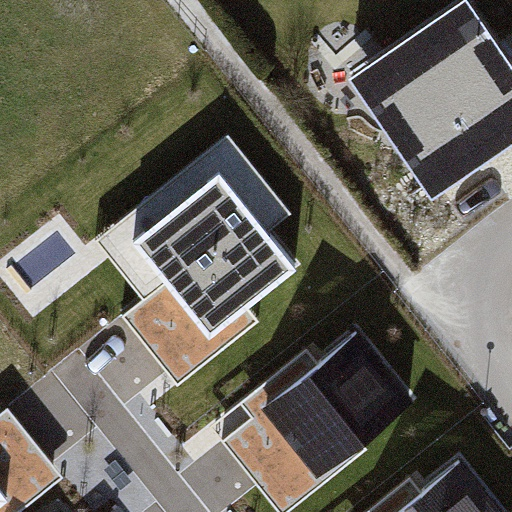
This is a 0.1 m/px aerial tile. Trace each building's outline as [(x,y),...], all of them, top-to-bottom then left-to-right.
[(352,80),(432,203),(511,149),(511,67),(467,2),(352,80)] [(292,216),(229,138),(99,242),(145,300),(122,319),(178,389),(258,325),(247,311),(297,271),(268,235),(292,216)] [(362,446),(416,403),(358,331),(320,361),(308,347),(239,403),(252,419),(221,443),(276,511),(289,511),(366,451),(362,446)] [(0,511),(20,511),(60,481),(4,411),(0,413),(0,511)] [(500,511),(462,464),(425,495),(413,480),(373,511),(500,511)]
